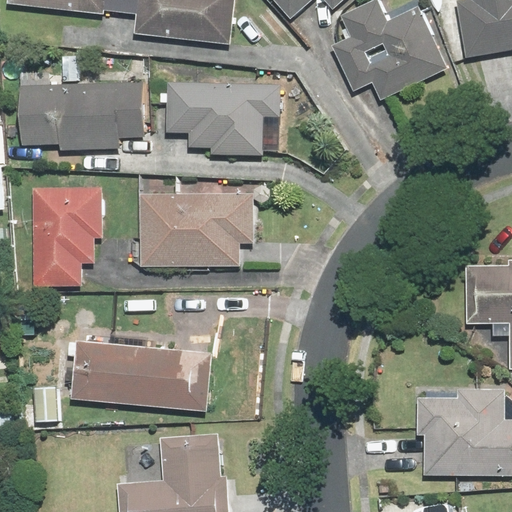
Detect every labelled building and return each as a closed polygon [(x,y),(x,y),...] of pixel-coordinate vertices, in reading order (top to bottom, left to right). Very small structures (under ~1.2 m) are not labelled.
[(143,36),(243,42),(245,0),(16,0),(16,8),(144,16),(143,36)] [(282,0),(298,20),(322,0),(334,0),(342,9),(353,0),(282,0)] [(358,33),(336,44),(359,93),(380,84),(390,104),(461,70),(430,5),(400,19),(391,0),(373,0),(348,12),(358,33)] [(511,0),(460,0),(470,56),(511,49),(511,0)] [(292,84),(176,78),(173,131),(198,133),(197,149),(272,152),(274,114),(290,115),(292,84)] [(157,82),(27,81),(27,147),(133,148),(133,133),(156,133),(157,82)] [(0,208),(15,208),(12,123),(0,123),(0,208)] [(110,185),(40,184),(39,283),(109,284),(110,185)] [(267,190),(147,189),(146,264),(254,266),(254,239),(267,239),(267,190)] [(511,256),(474,256),(473,324),(511,324),(511,256)] [(225,347),(83,338),(79,401),(221,410),(225,347)] [(511,384),(423,385),(424,475),(511,474),(511,384)] [(68,391),(43,389),(40,418),(66,420),(68,391)] [(238,511),(235,435),(169,438),(171,477),(127,479),(128,511),(238,511)]
